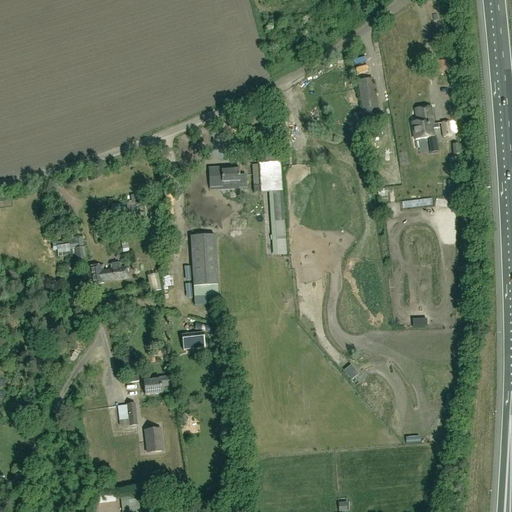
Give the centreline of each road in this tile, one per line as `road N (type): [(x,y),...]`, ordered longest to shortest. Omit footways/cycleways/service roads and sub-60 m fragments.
road 1 (unclassified): [(0,184),(169,133),(253,97),(407,0)]
road 2 (unclassified): [(23,511),(21,488),(37,439),(99,331),(84,308),(0,267)]
road 3 (motorway): [(496,0),(511,178)]
